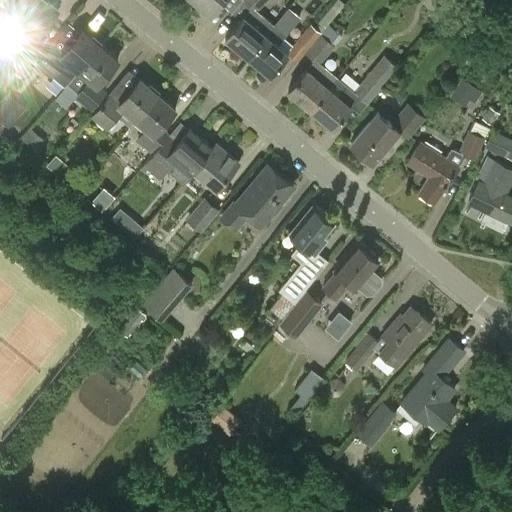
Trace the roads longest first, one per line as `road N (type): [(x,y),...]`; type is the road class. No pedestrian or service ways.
road 1 (residential): [(511,336),(116,0)]
road 2 (residential): [(511,410),(456,449),(406,511)]
